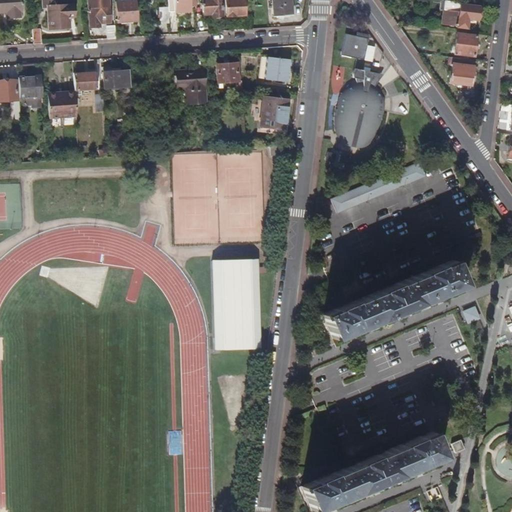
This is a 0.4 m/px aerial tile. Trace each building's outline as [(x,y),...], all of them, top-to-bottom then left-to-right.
[(23,12),(22,0),(0,0),(0,13),(7,13),(8,19),(21,18),(21,12),(23,12)] [(74,16),(73,3),(55,4),(54,0),(41,0),(42,6),(46,6),(47,28),(69,27),(68,16),(74,16)] [(109,23),(107,0),(88,0),(90,27),(100,26),(100,24),(109,23)] [(137,20),(135,0),(116,1),(118,22),(137,20)] [(196,7),(195,0),(168,0),(169,8),(170,11),(174,11),(175,13),(184,12),(184,9),(190,8),(190,7),(196,7)] [(220,14),(219,0),(202,0),(204,14),(210,13),(210,15),(220,14)] [(242,16),(241,0),(223,0),(224,17),(242,16)] [(291,16),(289,0),(271,0),(273,18),(291,16)] [(477,22),(478,12),(475,12),(475,9),(440,5),(438,24),(452,26),(452,27),(465,29),(467,20),(477,22)] [(170,11),(169,8),(161,8),(162,24),(171,23),(170,11)] [(43,44),(41,28),(33,28),(34,45),(43,44)] [(362,58),(366,37),(344,32),(340,53),(362,58)] [(472,57),(475,38),(456,35),(453,54),(472,57)] [(287,83),(289,61),(266,58),(263,80),(287,83)] [(470,86),(473,61),(452,58),(448,84),(470,86)] [(237,80),(235,63),(215,65),(216,83),(236,81),(237,95),(243,95),(241,79),(237,80)] [(205,102),(202,67),(194,68),(194,71),(175,72),(177,89),(185,88),(187,104),(205,102)] [(382,109),(383,97),(385,97),(383,93),(382,90),(380,87),(376,83),(375,85),(378,72),(353,67),(352,67),(350,70),(350,73),(350,75),(351,76),(353,77),(352,80),(350,81),(348,83),(345,85),(343,87),(341,90),(339,93),(341,95),(339,98),(338,102),(338,106),(335,106),(334,112),(333,118),(333,124),(334,128),(344,139),(360,143),(373,139),(375,136),(377,132),(380,126),(382,120),(384,113),(382,109)] [(130,87),(129,70),(103,72),(104,89),(130,87)] [(376,83),(384,74),(378,72),(375,85),(376,83)] [(97,90),(96,74),(76,75),(76,78),(77,92),(81,91),(97,90)] [(40,78),(18,79),(18,80),(19,99),(23,99),(23,106),(30,105),(31,107),(40,107),(40,98),(41,98),(40,78)] [(18,80),(12,81),(14,101),(15,120),(20,120),(19,99),(18,80)] [(12,81),(0,81),(0,101),(14,101),(12,81)] [(75,96),(75,94),(57,96),(57,93),(47,94),(49,119),(76,117),(75,96)] [(104,111),(103,96),(95,96),(96,112),(104,111)] [(283,131),(285,111),(262,108),(260,128),(283,131)] [(361,145),(365,144),(368,143),(370,141),(373,139),(360,143),(344,139),(334,128),(334,131),(336,135),(339,138),(341,141),(343,143),(346,144),(350,145),(353,146),(357,146),(361,145)] [(107,149),(106,141),(98,142),(99,149),(107,149)] [(280,155),(280,146),(269,147),(270,156),(280,155)] [(107,157),(107,149),(99,149),(99,157),(107,157)] [(331,163),(333,156),(326,154),(324,161),(331,163)] [(345,165),(347,158),(339,156),(337,163),(345,165)] [(334,214),(423,177),(418,163),(329,200),(334,214)] [(260,349),(258,261),(212,261),(213,350),(260,349)] [(332,339),(461,284),(451,261),(322,316),(332,339)] [(462,312),(467,325),(480,319),(475,307),(462,312)] [(311,509),(438,457),(428,433),(301,487),(311,509)] [(463,449),(460,440),(451,443),(454,453),(463,449)] [(440,499),(435,488),(424,492),(429,503),(440,499)]
